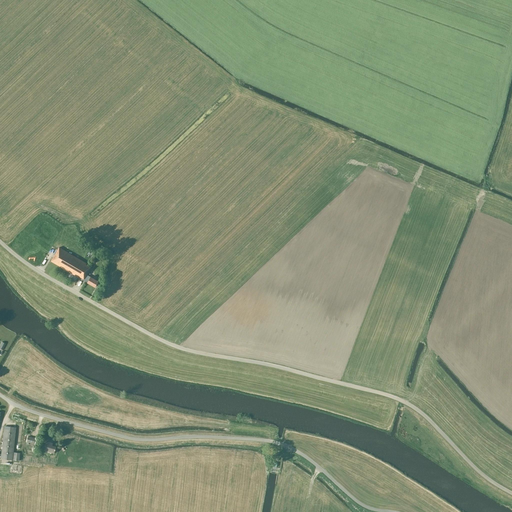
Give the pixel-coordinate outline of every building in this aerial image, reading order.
[(80,277),(88,266),(85,264),(86,263),(59,247),(51,261),(78,277),(79,276),(80,277)] [(90,267),(88,266),(80,277),(88,281),(87,283),(95,287),(98,281),(86,274),(90,267)] [(15,427),(5,426),(1,459),(11,460),(15,427)] [(28,436),(26,442),(35,445),(37,438),(28,436)] [(46,441),(43,450),(54,453),(56,447),(52,445),(52,443),(46,441)]
